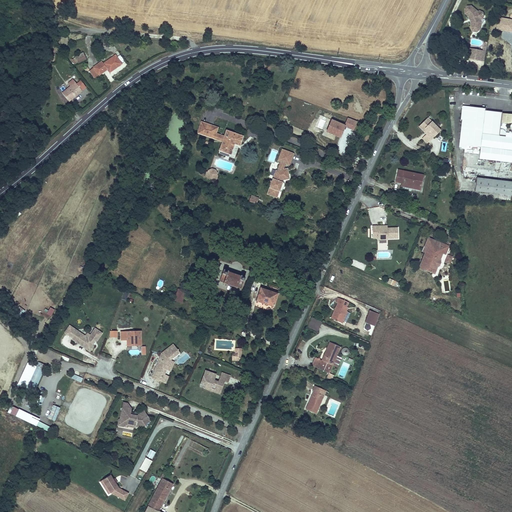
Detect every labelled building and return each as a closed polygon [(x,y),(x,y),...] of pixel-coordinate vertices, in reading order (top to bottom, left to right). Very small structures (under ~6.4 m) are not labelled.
[(480,30),(481,23),(481,20),(478,12),(477,11),(472,6),(468,6),(465,10),(465,13),(469,17),(470,19),(471,18),(472,21),(471,21),(472,23),(471,28),(473,31),(477,32),(480,30)] [(511,18),(499,17),(497,29),(511,31),(511,18)] [(484,61),(486,51),(474,49),(472,59),(484,61)] [(86,59),(83,53),(75,57),(78,62),(86,59)] [(110,72),(121,64),(116,55),(104,64),(102,62),(93,68),(98,75),(98,76),(107,69),(110,72)] [(98,75),(93,68),(89,71),(94,78),(98,75)] [(77,84),(73,80),(68,84),(70,87),(71,86),(72,88),(77,84)] [(82,91),(82,90),(85,87),(80,81),(77,84),(72,88),(71,86),(70,87),(62,93),(68,100),(76,93),(77,95),(82,91)] [(69,101),(77,95),(76,93),(68,100),(69,101)] [(511,137),(506,136),(506,135),(511,136),(511,133),(511,130),(509,127),(507,127),(507,123),(501,123),(500,123),(502,112),(484,110),(484,108),(473,107),(470,107),(470,105),(462,105),(461,119),(462,119),(459,147),(461,147),(461,148),(465,149),(462,167),(464,177),(476,179),(475,191),(511,195),(511,137)] [(511,121),(511,114),(502,113),(501,123),(507,123),(511,124),(511,122),(511,121)] [(347,118),(345,124),(332,119),(327,131),(341,137),(345,126),(353,129),(357,121),(349,118),(347,118)] [(427,143),(440,131),(428,118),(421,124),(427,130),(428,129),(429,131),(426,134),(422,138),(427,143)] [(217,128),(201,122),(198,133),(214,138),(215,134),(217,128)] [(427,130),(421,124),(419,126),(426,134),(429,131),(428,129),(427,130)] [(239,145),(242,136),(226,131),(224,137),(223,141),(219,150),(230,154),(234,144),(239,145)] [(283,180),(283,175),(287,174),(286,168),(283,169),(285,163),(289,165),(293,154),(282,149),(278,161),(281,162),(278,170),(278,173),(275,173),(271,181),(270,181),(269,184),(270,185),(267,194),(277,198),(279,191),(280,188),(279,187),(280,185),(281,186),(282,182),(283,180)] [(420,190),(423,175),(398,170),(396,182),(402,183),(402,184),(414,186),(414,189),(420,190)] [(216,175),(208,172),(207,172),(205,177),(216,180),(217,176),(216,175)] [(398,238),(398,228),(387,228),(387,227),(377,228),(377,226),(372,226),(373,238),(378,237),(378,240),(388,239),(388,238),(398,238)] [(433,249),(437,241),(428,238),(425,246),(427,247),(433,249)] [(440,260),(443,253),(446,255),(449,246),(437,241),(433,249),(427,247),(425,253),(419,268),(435,274),(437,267),(439,266),(441,262),(440,260)] [(353,260),(351,265),(364,270),(366,264),(353,260)] [(241,289),(245,277),(241,275),(240,276),(228,272),(228,271),(223,269),(219,281),(223,283),(237,288),(237,287),(241,289)] [(274,307),(278,293),(260,288),(256,301),(274,307)] [(182,302),(185,292),(178,289),(174,300),(182,302)] [(346,311),(347,307),(346,307),(348,302),(339,298),(336,303),(338,303),(332,316),(342,320),(346,311)] [(48,318),(52,311),(47,308),(44,315),(48,318)] [(373,320),(376,313),(369,310),(365,323),(371,325),(373,320)] [(342,320),(332,316),(331,318),(342,323),(347,312),(346,311),(342,320)] [(307,326),(319,330),(322,321),(311,317),(307,326)] [(90,351),(103,332),(93,326),(87,336),(69,324),(63,333),(90,351)] [(137,345),(142,345),(141,330),(120,330),(120,340),(127,340),(127,346),(131,345),(131,349),(137,348),(137,345)] [(369,343),(351,335),(350,338),(368,346),(369,343)] [(332,365),(337,356),(340,347),(330,342),(328,348),(330,350),(329,353),(326,351),(322,360),(319,368),(329,373),(332,365)] [(165,343),(152,378),(166,383),(169,375),(165,374),(167,370),(171,371),(175,361),(174,361),(179,348),(165,343)] [(337,367),(341,358),(337,356),(332,365),(337,367)] [(319,368),(322,360),(315,357),(312,365),(319,368)] [(205,369),(199,387),(220,394),(224,381),(228,382),(231,375),(221,371),(218,380),(215,379),(216,373),(205,369)] [(81,382),(83,377),(70,373),(69,377),(81,382)] [(316,414),(326,390),(320,388),(315,385),(312,391),(313,391),(310,400),(312,401),(311,404),(308,403),(306,409),(316,414)] [(131,408),(127,403),(123,402),(122,411),(128,412),(128,414),(137,416),(139,414),(130,412),(131,408)] [(53,404),(48,418),(55,421),(60,407),(53,404)] [(49,426),(38,421),(40,418),(11,405),(7,412),(47,430),(49,426)] [(150,421),(144,411),(141,413),(141,414),(140,414),(139,414),(137,416),(128,414),(128,412),(122,411),(120,418),(125,426),(127,424),(135,425),(135,424),(139,425),(139,426),(146,427),(147,423),(150,421)] [(152,459),(156,452),(150,449),(146,456),(152,459)] [(139,469),(146,472),(152,461),(145,457),(139,469)] [(116,483),(113,479),(110,475),(102,480),(107,488),(105,489),(108,494),(110,493),(119,488),(116,483)] [(164,501),(167,494),(167,495),(168,494),(167,494),(169,490),(170,490),(170,489),(172,485),(173,484),(162,479),(147,507),(152,509),(152,510),(154,511),(156,511),(157,511),(158,511),(160,507),(161,507),(161,506),(163,502),(164,502),(164,501)] [(117,496),(121,489),(119,488),(110,493),(117,496)] [(125,501),(129,493),(121,489),(117,496),(125,501)]
